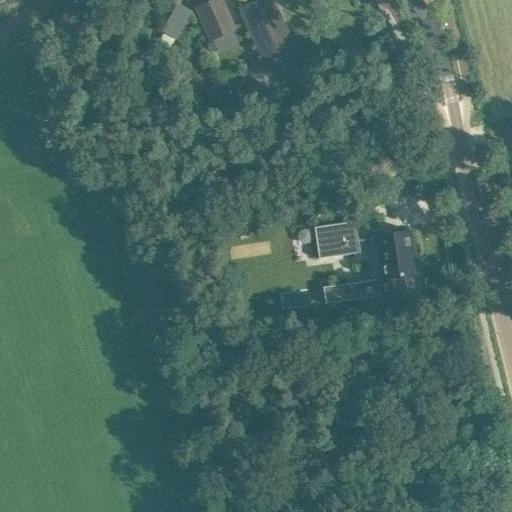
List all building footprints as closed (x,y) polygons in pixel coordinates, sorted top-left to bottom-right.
[(236,28),(223,0),(210,0),(195,7),(210,40),(236,28)] [(272,0),(257,0),(252,3),(238,9),(268,71),(278,66),(297,58),(291,45),(292,45),(272,0)] [(163,33),(158,41),(169,47),(174,39),(163,33)] [(231,94),(226,81),(208,89),(214,102),(231,94)] [(270,93),(258,82),(244,99),(246,100),(256,108),(257,109),(270,93)] [(355,220),(318,225),(322,255),(359,250),(358,240),(355,220)] [(369,238),(364,239),(365,249),(378,247),(382,276),(366,278),(368,295),(385,292),(385,295),(404,292),(401,275),(415,273),(409,230),(389,233),(375,235),(369,236),(369,238)] [(338,282),(326,284),(329,301),(341,299),(338,282)]
